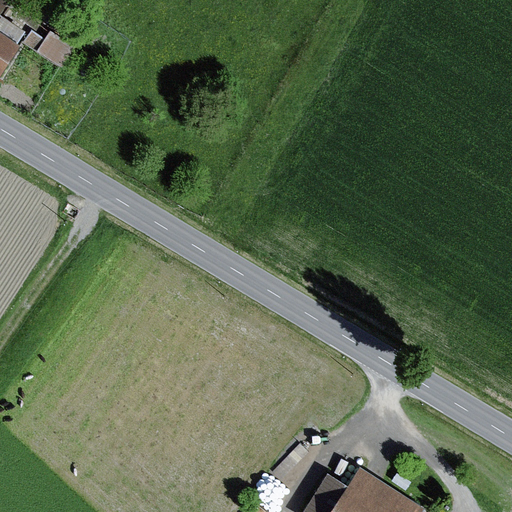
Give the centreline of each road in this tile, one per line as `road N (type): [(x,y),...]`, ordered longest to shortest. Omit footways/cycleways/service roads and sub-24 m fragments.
road 1 (primary): [(511,440),(0,131)]
road 2 (track): [(100,192),(0,354)]
